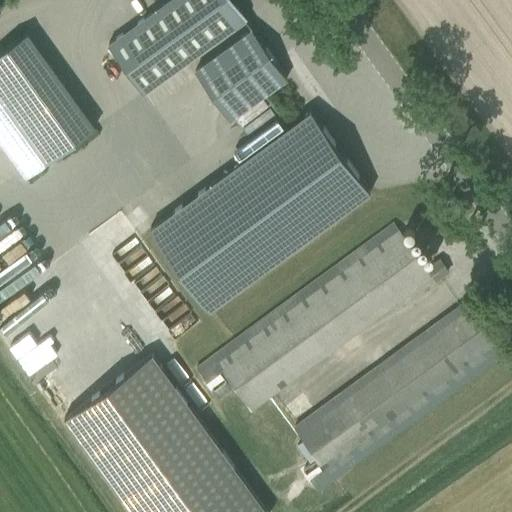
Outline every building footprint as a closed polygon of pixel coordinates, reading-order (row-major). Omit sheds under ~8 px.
[(169,0),(108,44),(143,93),(245,19),(231,0),(169,0)] [(252,28),(194,70),(230,119),(287,78),(252,28)] [(26,34),(0,52),(0,143),(24,177),(93,127),(26,34)] [(311,111),(153,227),(212,308),(370,192),(311,111)] [(0,291),(42,263),(17,227),(10,232),(0,218),(0,291)] [(218,362),(201,374),(220,400),(237,388),(251,408),(268,396),(432,277),(435,281),(449,271),(440,259),(427,268),(399,230),(231,352),(218,362)] [(175,283),(140,307),(148,319),(183,295),(175,283)] [(0,335),(21,366),(61,338),(49,320),(68,307),(55,289),(20,313),(11,300),(0,306),(0,335)] [(292,429),(326,475),(500,347),(466,301),(292,429)] [(165,320),(178,336),(198,320),(185,304),(165,320)] [(151,352),(62,417),(132,511),(268,511),(198,416),(151,352)]
